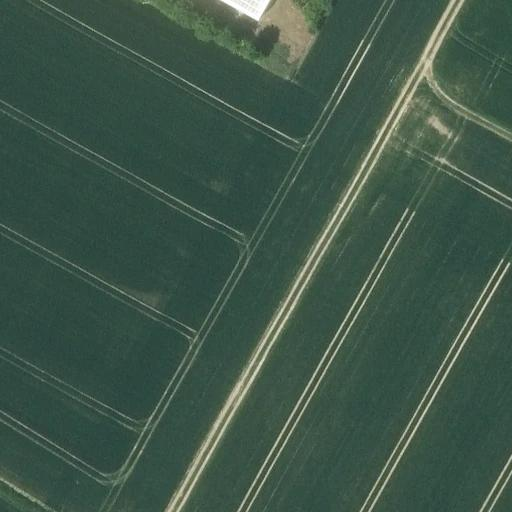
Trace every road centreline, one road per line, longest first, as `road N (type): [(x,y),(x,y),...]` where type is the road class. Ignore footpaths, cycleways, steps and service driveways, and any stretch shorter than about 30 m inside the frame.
road 1 (track): [(423,67),(175,511)]
road 2 (track): [(461,0),(423,67),(431,89),(511,135)]
